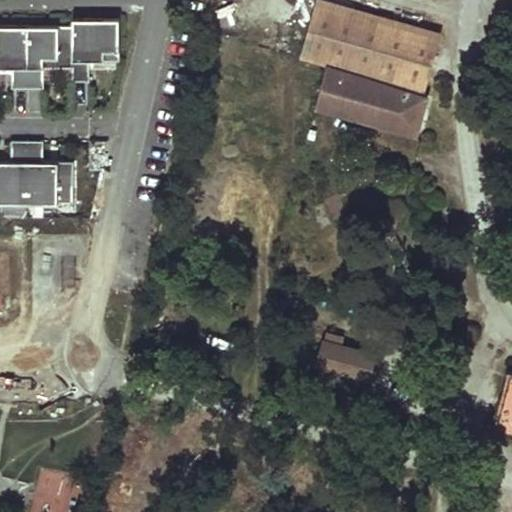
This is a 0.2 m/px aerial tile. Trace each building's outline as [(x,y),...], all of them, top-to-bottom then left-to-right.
[(438,21),(353,0),(310,0),(297,51),(314,56),(321,54),(423,83),(438,21)] [(90,60),(120,60),(120,17),(73,17),(73,24),(0,24),(0,66),(12,67),(12,87),(44,87),(44,67),(73,67),(73,80),(90,80),(90,60)] [(416,135),(427,97),(327,69),(316,106),(416,135)] [(0,162),(0,204),(1,204),(52,205),(73,205),(73,162),(43,162),(43,142),(11,141),(11,162),(0,162)] [(367,380),(374,355),(328,342),(330,337),(323,335),(315,365),(367,380)] [(511,372),(507,371),(488,437),(490,438),(509,443),(511,444),(511,372)] [(119,511),(129,475),(109,469),(97,511),(119,511)] [(69,511),(77,478),(41,470),(31,511),(69,511)]
